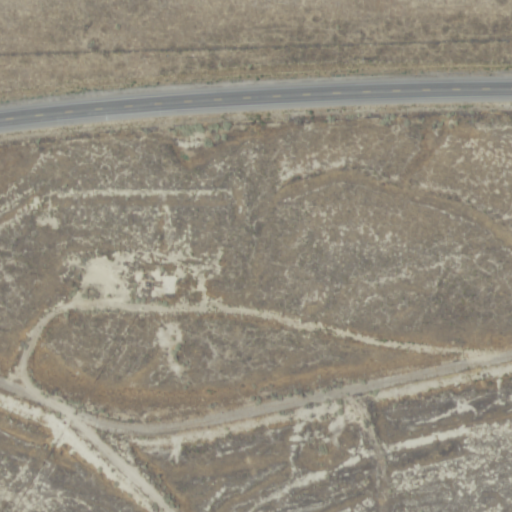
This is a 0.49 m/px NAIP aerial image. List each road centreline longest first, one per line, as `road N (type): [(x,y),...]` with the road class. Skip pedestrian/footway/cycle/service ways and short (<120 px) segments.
road 1 (track): [(0,371),(97,424),(511,373)]
road 2 (primary): [(0,120),(206,100),(511,89)]
